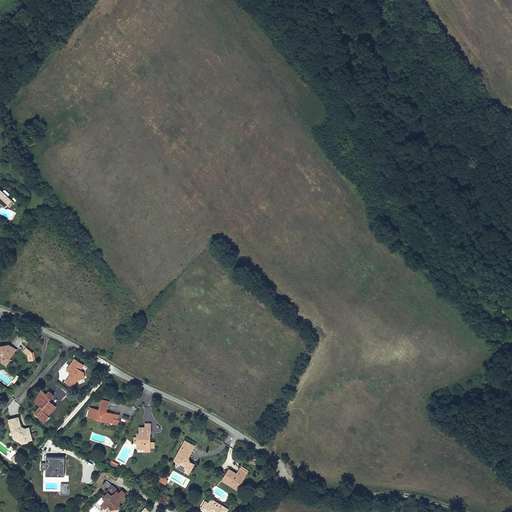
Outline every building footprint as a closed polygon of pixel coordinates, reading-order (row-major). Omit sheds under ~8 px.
[(12,199),(0,187),(0,198),(1,199),(0,199),(0,201),(5,206),(7,204),(12,199)] [(8,343),(0,344),(0,362),(4,365),(9,359),(8,358),(5,356),(6,354),(6,348),(9,344),(8,343)] [(15,348),(9,344),(6,348),(6,354),(5,356),(8,358),(15,348)] [(32,352),(29,350),(25,354),(27,356),(28,362),(34,361),(32,352)] [(81,370),(84,365),(73,358),(65,371),(70,374),(64,383),(73,389),(84,373),(81,370)] [(41,384),(33,393),(41,400),(36,406),(47,415),(51,410),(50,409),(57,401),(50,395),(55,390),(50,385),(47,389),(41,384)] [(101,394),(98,405),(89,403),(86,414),(95,416),(94,419),(102,421),(103,419),(112,421),(113,416),(117,417),(119,411),(107,408),(105,407),(106,405),(108,406),(110,396),(101,394)] [(23,413),(13,411),(10,427),(12,428),(22,435),(22,439),(29,438),(29,437),(33,436),(31,424),(27,425),(25,425),(25,426),(22,426),(22,424),(21,424),(23,413)] [(138,431),(136,431),(136,433),(136,441),(139,441),(139,446),(143,446),(143,449),(150,449),(150,445),(153,445),(153,438),(150,438),(148,438),(148,430),(150,430),(150,424),(143,424),(138,424),(138,431)] [(12,428),(10,427),(9,430),(22,439),(22,435),(12,428)] [(194,442),(185,437),(175,457),(177,459),(178,461),(177,463),(185,467),(187,463),(192,466),(195,461),(191,459),(190,454),(193,449),(191,448),(194,442)] [(64,455),(46,455),(46,474),(64,475),(64,455)] [(189,472),(192,466),(187,463),(185,467),(177,463),(176,465),(189,472)] [(239,484),(249,468),(244,465),(240,471),(238,470),(231,465),(227,471),(228,472),(227,475),(231,477),(230,479),(239,484)] [(238,486),(239,484),(230,479),(231,477),(227,475),(228,472),(227,471),(223,477),(238,486)] [(162,475),(159,481),(166,485),(169,479),(162,475)] [(116,487),(110,482),(104,488),(105,489),(100,494),(103,496),(100,500),(104,504),(104,503),(106,503),(109,506),(113,504),(114,506),(118,504),(117,501),(119,498),(121,500),(125,496),(121,493),(123,491),(119,487),(117,490),(115,488),(116,487)] [(68,495),(68,483),(60,483),(60,495),(68,495)]
